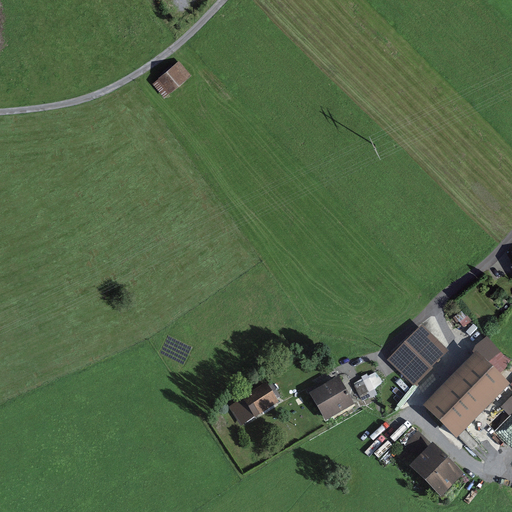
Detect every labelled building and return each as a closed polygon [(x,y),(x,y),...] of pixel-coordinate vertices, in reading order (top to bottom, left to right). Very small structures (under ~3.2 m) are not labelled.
[(192,76),(179,61),(152,83),(165,98),(192,76)] [(494,294),(499,301),(504,296),(499,290),(494,294)] [(422,326),(387,361),(414,388),(415,387),(417,384),(449,353),(422,326)] [(475,349),(475,356),(476,354),(501,378),(511,362),(504,357),(487,339),(475,349)] [(501,378),(476,354),(475,356),(423,409),(457,442),(459,440),(466,432),(510,387),(501,378)] [(338,378),(309,395),(325,423),(354,406),(338,378)] [(368,380),(363,382),(362,380),(353,384),(360,397),(374,390),(368,380)] [(241,428),(279,404),(266,384),(229,408),(241,428)] [(422,390),(417,384),(415,387),(417,391),(410,402),(413,405),(422,390)] [(404,445),(419,460),(432,446),(418,432),(404,445)] [(488,452),(466,432),(459,440),(481,460),(488,452)] [(464,477),(432,446),(419,460),(410,469),(441,500),(464,477)]
